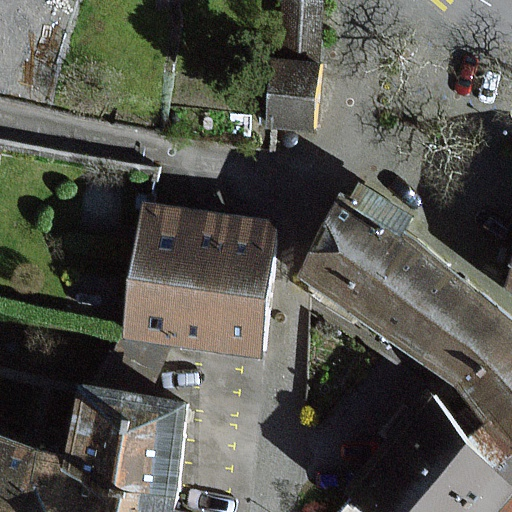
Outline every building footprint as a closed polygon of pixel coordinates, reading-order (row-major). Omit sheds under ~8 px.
[(321,3),(286,1),(284,51),(319,53),(321,3)] [(317,62),(277,60),(274,123),(314,125),(317,62)] [(479,404),(490,419),(511,438),(511,317),(404,229),(413,219),(366,184),(354,199),(345,194),(308,273),(317,280),(463,383),(479,404)] [(217,214),(152,204),(131,332),(257,352),(263,308),(277,223),(217,214)] [(192,404),(85,385),(70,458),(175,496),(192,404)] [(375,511),(496,511),(502,506),(511,494),(511,482),(468,444),(431,392),(352,491),(356,494),(375,511)] [(511,438),(490,419),(468,444),(511,482),(511,438)] [(0,432),(0,511),(46,511),(70,458),(0,432)] [(171,511),(175,496),(70,458),(46,511),(171,511)] [(375,511),(356,494),(340,511),(375,511)] [(511,511),(511,494),(502,506),(509,511),(511,511)]
